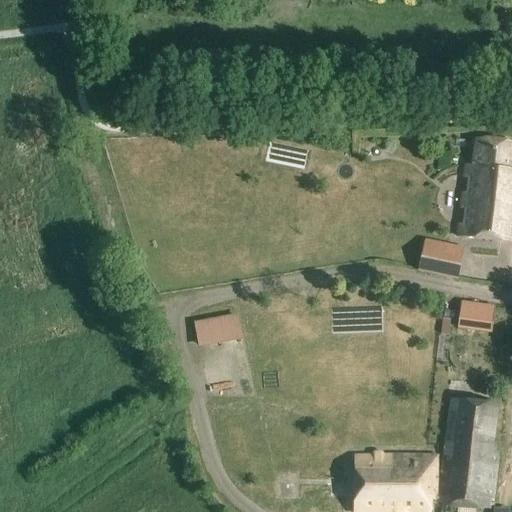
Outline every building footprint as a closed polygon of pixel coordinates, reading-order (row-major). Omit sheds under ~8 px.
[(511,172),(511,173),(511,167),(511,144),(476,140),(472,168),(466,167),(456,238),(511,245),(511,172)] [(424,266),(465,276),(472,245),(431,235),(424,266)] [(461,303),(458,330),(475,333),(478,305),(461,303)] [(238,316),(194,323),(198,349),(242,342),(238,316)] [(439,496),(438,503),(451,507),(490,509),(493,481),(497,453),(491,452),(496,406),(452,399),(446,447),(442,475),(439,496)] [(354,458),(354,511),(430,511),(430,501),(430,494),(436,495),(437,457),(354,458)]
